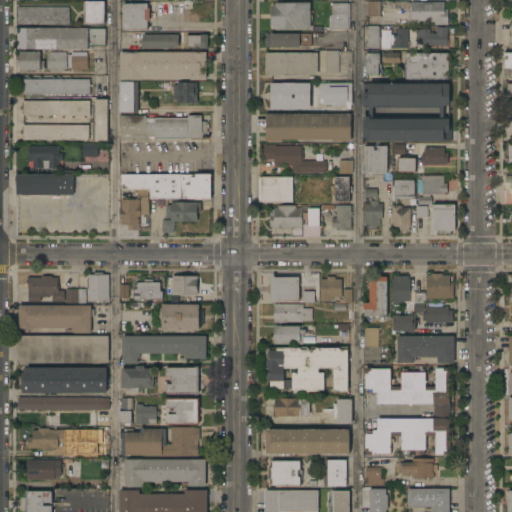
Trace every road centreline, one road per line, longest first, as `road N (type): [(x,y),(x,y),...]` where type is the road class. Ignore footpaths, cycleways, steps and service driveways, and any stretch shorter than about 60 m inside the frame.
road 1 (tertiary): [(238,511),(238,0)]
road 2 (residential): [(479,511),(479,0)]
road 3 (residential): [(238,255),(511,255)]
road 4 (residential): [(238,255),(0,255)]
